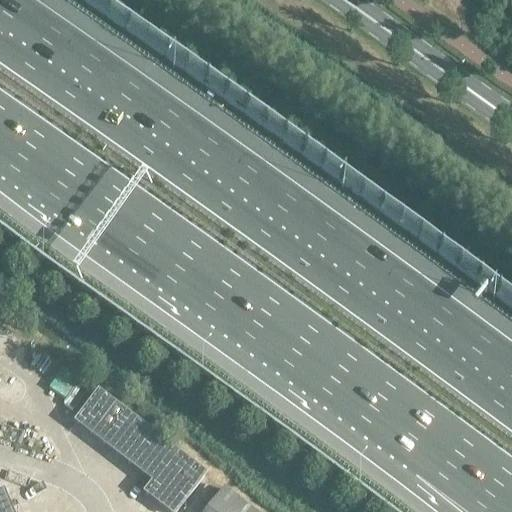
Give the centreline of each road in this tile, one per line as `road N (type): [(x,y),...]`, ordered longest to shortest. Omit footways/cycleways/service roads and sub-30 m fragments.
road 1 (motorway): [(511,385),(0,18)]
road 2 (motorway): [(0,136),(436,446)]
road 3 (secondary): [(508,117),(340,0)]
